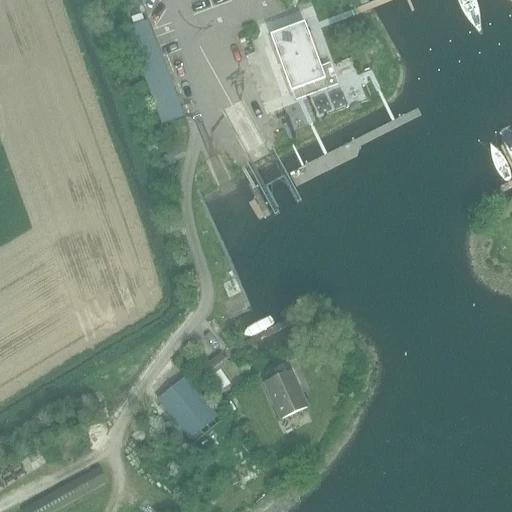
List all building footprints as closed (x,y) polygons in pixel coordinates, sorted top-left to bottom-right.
[(149,30),(152,29),(145,8),(141,10),(127,15),(134,36),(149,30)] [(310,22),(278,35),(299,91),(332,79),(310,22)] [(162,62),(164,61),(155,35),(151,36),(137,41),(147,67),(162,62)] [(183,117),(185,116),(169,74),(167,75),(149,82),(164,124),(183,117)] [(222,355),(202,368),(210,380),(230,366),(222,355)] [(309,408),(293,371),(264,384),(281,420),(309,408)] [(217,415),(194,388),(186,378),(179,383),(178,382),(166,393),(167,393),(159,400),(191,437),(217,415)] [(54,511),(108,483),(100,467),(21,511),(22,511),(54,511)]
